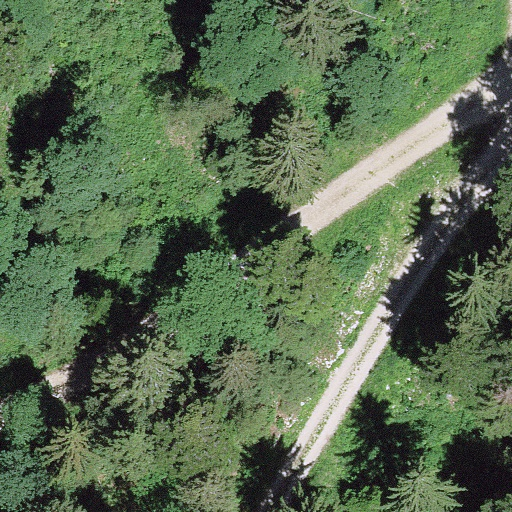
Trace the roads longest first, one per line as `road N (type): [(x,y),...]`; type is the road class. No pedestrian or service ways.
road 1 (track): [(0,416),(115,358),(511,89)]
road 2 (track): [(288,511),(345,426),(439,232),(493,95)]
